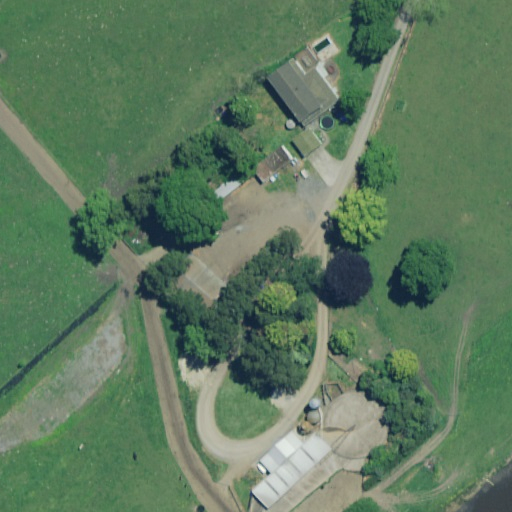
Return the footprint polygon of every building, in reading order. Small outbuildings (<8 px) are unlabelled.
[(308,75),(296,59),(271,78),(304,123),(323,108),(327,113),(342,102),(317,69),(308,75)] [(323,145),(312,129),(295,141),(307,157),(323,145)] [(293,161),(281,145),(252,167),(265,183),(293,161)] [(246,183),(239,173),(224,184),(231,194),(246,183)] [(264,462),(274,473),(255,491),(271,508),(335,450),(319,432),(307,443),(297,432),(264,462)]
